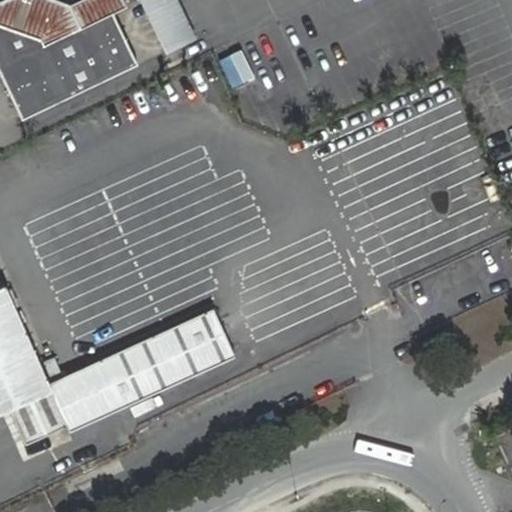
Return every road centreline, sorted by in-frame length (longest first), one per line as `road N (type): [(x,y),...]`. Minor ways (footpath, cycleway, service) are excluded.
road 1 (unclassified): [(398,454),(359,450),(316,460),(211,511)]
road 2 (unclassified): [(398,454),(408,431),(435,409),(511,367)]
